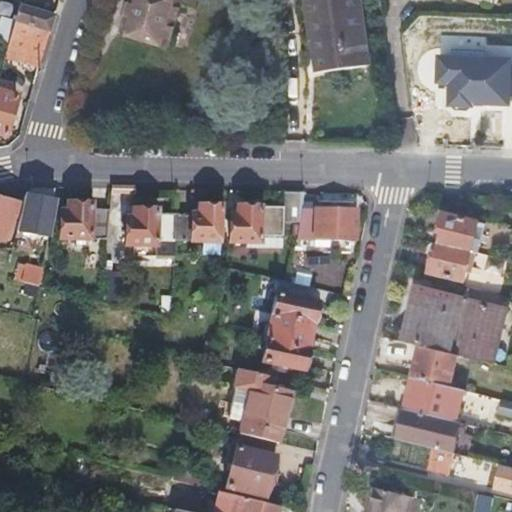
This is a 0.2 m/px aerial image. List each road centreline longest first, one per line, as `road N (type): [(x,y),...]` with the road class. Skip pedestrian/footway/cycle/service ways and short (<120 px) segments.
road 1 (residential): [(400,170),(34,159)]
road 2 (residential): [(324,511),(400,170)]
road 3 (residential): [(34,159),(80,0)]
